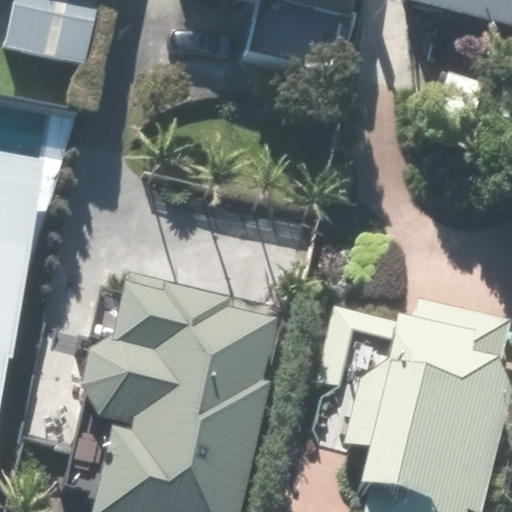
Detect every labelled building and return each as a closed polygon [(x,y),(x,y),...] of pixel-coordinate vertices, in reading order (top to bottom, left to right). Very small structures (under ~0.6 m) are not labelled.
[(95,0),(102,1),(102,0),(5,0),(0,25),(0,58),(71,75),(88,0),(95,0)] [(341,0),(208,0),(335,29),(341,0)] [(511,0),(394,0),(390,21),(511,43),(511,0)] [(0,175),(0,326),(27,180),(0,175)] [(232,511),(259,328),(78,302),(60,428),(95,433),(83,511),(232,511)] [(479,511),(511,329),(407,311),(401,345),(367,339),(337,511),(479,511)]
